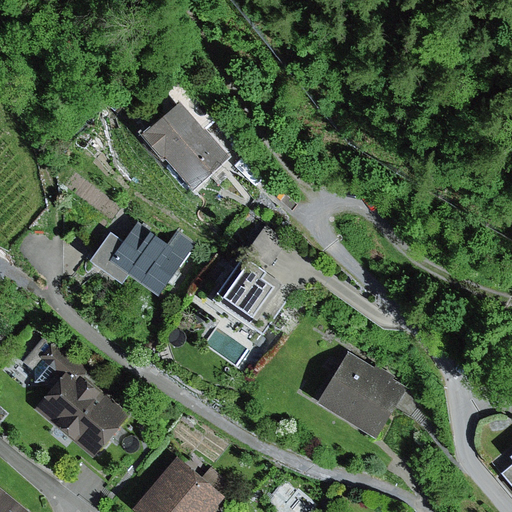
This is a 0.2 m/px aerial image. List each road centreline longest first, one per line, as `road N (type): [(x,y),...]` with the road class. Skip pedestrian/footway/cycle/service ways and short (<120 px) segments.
road 1 (residential): [(427,511),(375,483),(311,469),(244,435),(142,372),(48,298)]
road 2 (residential): [(511,511),(472,467),(463,419),(473,396),(511,406)]
